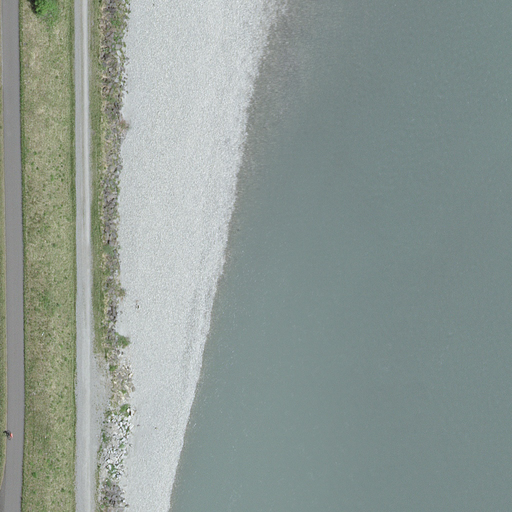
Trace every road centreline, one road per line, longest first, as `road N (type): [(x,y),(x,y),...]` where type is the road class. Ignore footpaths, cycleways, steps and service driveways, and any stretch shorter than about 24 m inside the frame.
road 1 (track): [(10,0),(13,511)]
road 2 (track): [(82,0),(83,511)]
